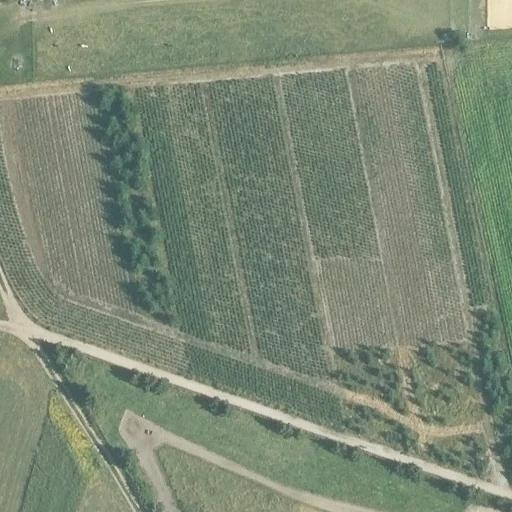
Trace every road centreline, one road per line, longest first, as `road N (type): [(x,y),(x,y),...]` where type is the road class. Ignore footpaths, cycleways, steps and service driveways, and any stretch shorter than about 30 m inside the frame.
road 1 (track): [(511,496),(52,337),(0,327)]
road 2 (track): [(142,511),(25,334),(0,270)]
